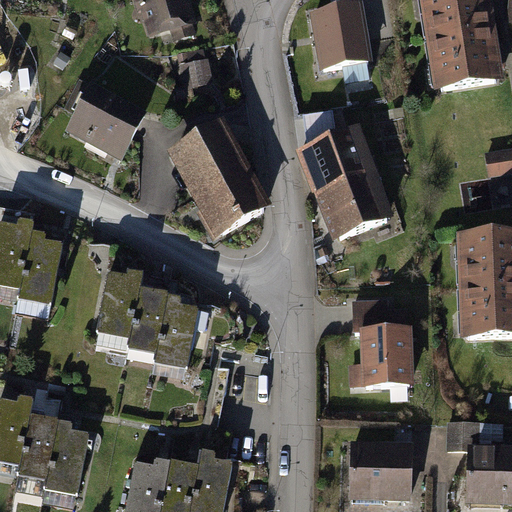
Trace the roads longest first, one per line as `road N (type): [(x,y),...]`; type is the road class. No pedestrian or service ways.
road 1 (residential): [(297,287),(245,278),(0,165)]
road 2 (residential): [(248,0),(295,224),(297,287)]
road 3 (residential): [(297,287),(300,511)]
